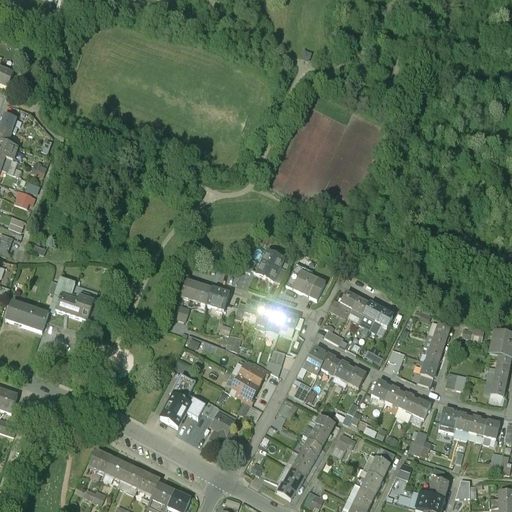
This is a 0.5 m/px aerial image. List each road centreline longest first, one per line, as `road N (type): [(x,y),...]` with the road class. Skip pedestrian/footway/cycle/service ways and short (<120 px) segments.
road 1 (tertiary): [(0,370),(231,481)]
road 2 (residential): [(231,481),(308,340)]
road 3 (residential): [(308,340),(435,398)]
road 4 (residential): [(320,319),(204,281)]
